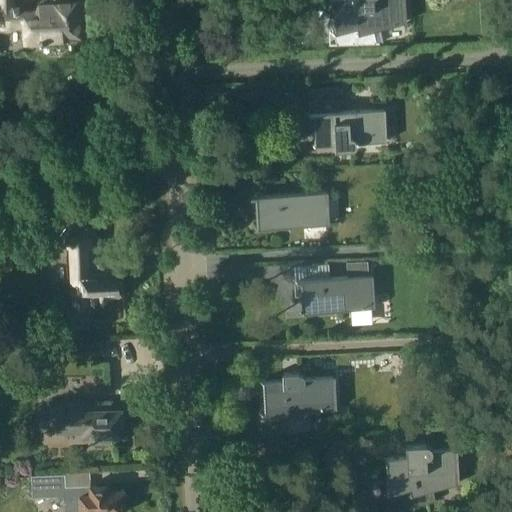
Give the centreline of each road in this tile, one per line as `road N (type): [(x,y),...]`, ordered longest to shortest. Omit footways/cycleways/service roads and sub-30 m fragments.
road 1 (residential): [(192,511),(178,159)]
road 2 (unknown): [(172,46),(379,35),(476,20),(511,27)]
road 3 (unknown): [(182,264),(511,245)]
road 4 (unknown): [(186,355),(511,341)]
road 5 (residential): [(0,168),(178,159)]
road 6 (residential): [(178,159),(169,0)]
